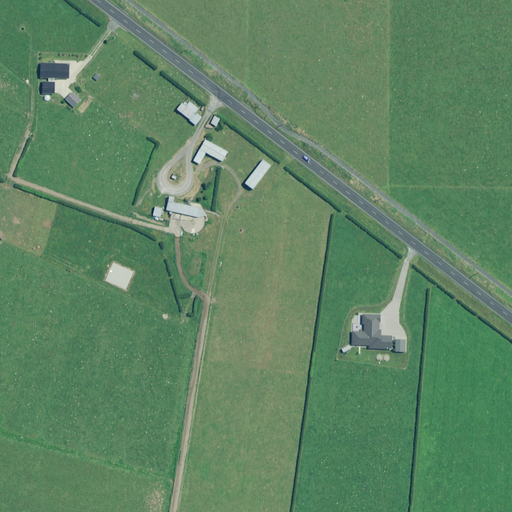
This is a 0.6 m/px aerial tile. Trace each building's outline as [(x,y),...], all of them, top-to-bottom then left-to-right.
[(63,62),(34,62),(34,79),(63,79),(63,62)] [(48,82),(38,82),(37,93),(47,93),(48,82)] [(80,101),(72,93),(65,100),(73,108),(80,101)] [(198,116),(180,99),(171,109),(190,126),(198,116)] [(220,119),(214,116),(210,124),(216,127),(220,119)] [(222,151),(200,139),(195,148),(217,160),(222,151)] [(268,165),(260,159),(242,183),(251,188),(268,165)] [(197,208),(164,200),(162,211),(194,219),(197,208)] [(162,208),(155,207),(152,216),(160,217),(162,208)] [(391,287),(386,275),(367,283),(368,286),(358,290),(362,298),(391,287)] [(346,289),(343,280),(331,284),(335,293),(346,289)] [(370,308),(367,301),(359,304),(362,311),(370,308)]
